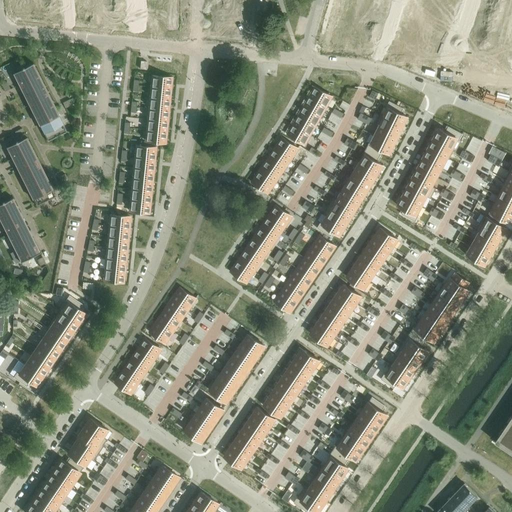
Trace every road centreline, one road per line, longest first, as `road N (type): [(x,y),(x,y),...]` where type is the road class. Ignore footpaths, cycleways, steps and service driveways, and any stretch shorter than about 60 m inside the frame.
road 1 (residential): [(202,469),(377,210),(438,94)]
road 2 (residential): [(85,389),(163,240),(201,70),(197,48)]
road 3 (residential): [(7,29),(197,48)]
road 4 (residential): [(408,414),(511,256)]
road 5 (residential): [(1,511),(85,389)]
road 6 (residential): [(202,469),(85,389)]
road 7 (residential): [(305,62),(371,67),(438,94)]
road 8 (residential): [(408,414),(511,485)]
